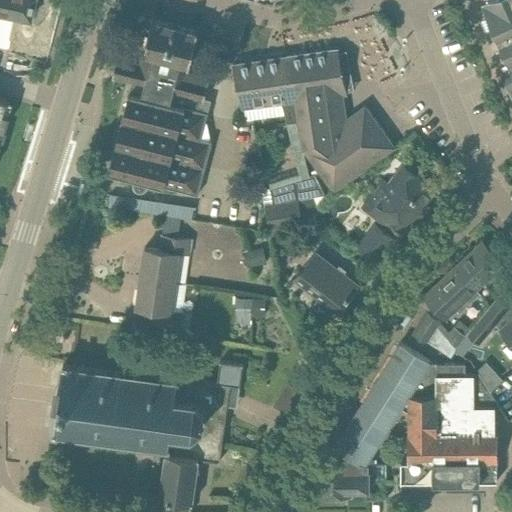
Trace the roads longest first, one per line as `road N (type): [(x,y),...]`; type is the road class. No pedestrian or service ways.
road 1 (residential): [(251,511),(485,187)]
road 2 (tertiary): [(0,326),(95,0)]
road 3 (residential): [(485,187),(412,0)]
road 4 (residential): [(375,0),(278,20),(188,0)]
